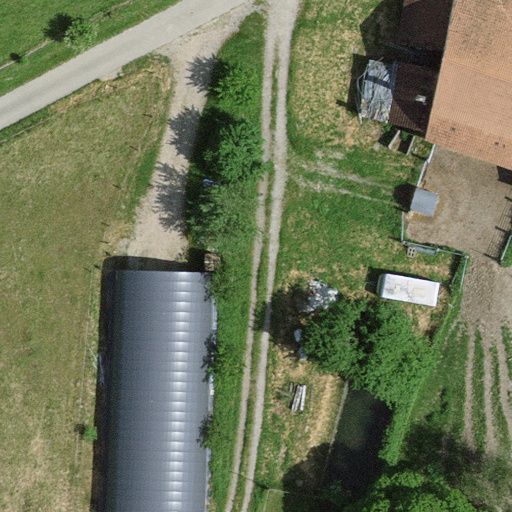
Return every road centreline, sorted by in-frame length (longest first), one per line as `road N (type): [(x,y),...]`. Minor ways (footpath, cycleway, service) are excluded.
road 1 (track): [(283,0),(273,220),(236,511)]
road 2 (unclassified): [(0,117),(226,0)]
